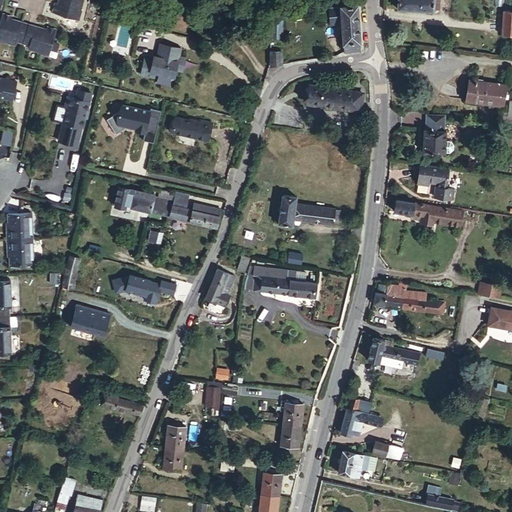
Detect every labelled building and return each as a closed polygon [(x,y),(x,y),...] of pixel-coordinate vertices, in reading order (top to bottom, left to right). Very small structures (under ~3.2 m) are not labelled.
[(80,0),(57,0),(56,9),(54,9),(51,19),(77,26),(82,16),(79,15),(83,4),(80,3),(80,0)] [(360,0),(348,0),(348,6),(330,8),(331,24),(345,24),(345,46),(361,45),(360,0)] [(423,0),(385,0),(384,12),(428,15),(429,2),(423,1),(423,0)] [(501,38),(511,38),(511,30),(511,14),(502,14),(501,38)] [(279,41),(283,17),(270,19),(268,40),(274,41),(279,41)] [(23,49),(29,28),(12,23),(12,21),(4,20),(0,37),(0,50),(3,51),(4,49),(16,52),(18,47),(23,49)] [(47,32),(29,28),(23,49),(29,50),(28,54),(40,57),(39,60),(48,62),(57,33),(48,29),(47,32)] [(145,65),(141,81),(150,83),(151,79),(156,80),(174,85),(176,77),(182,79),(186,66),(180,64),(182,56),(172,53),(171,57),(160,54),(158,63),(155,62),(153,67),(145,65)] [(273,69),(280,68),(282,54),(273,53),(267,53),(265,74),(269,71),(273,69)] [(458,83),(454,103),(492,108),(495,88),(458,83)] [(496,117),(494,124),(511,126),(511,83),(510,83),(506,106),(503,105),(501,117),(496,117)] [(349,111),(352,89),(308,84),(305,105),(349,111)] [(363,91),(352,89),(349,111),(359,112),(363,91)] [(51,128),(47,147),(64,151),(69,133),(71,133),(80,99),(66,95),(64,104),(56,102),(53,112),(55,113),(51,128)] [(142,116),(115,109),(113,118),(109,117),(99,123),(107,137),(117,131),(117,129),(127,132),(127,134),(137,136),(142,116)] [(45,110),(41,125),(51,128),(55,113),(45,110)] [(191,128),(167,122),(163,137),(200,146),(204,129),(192,126),(191,128)] [(420,130),(418,141),(442,144),(444,133),(420,130)] [(442,144),(418,141),(417,153),(440,157),(442,144)] [(427,164),(416,162),(412,184),(422,186),(423,180),(425,170),(427,164)] [(441,182),(444,167),(431,165),(431,171),(425,170),(423,180),(434,183),(431,195),(445,197),(447,184),(441,182)] [(134,208),(173,217),(175,210),(176,201),(162,197),(158,197),(158,195),(122,187),(118,207),(128,209),(129,205),(134,206),(134,208)] [(163,191),(162,197),(176,201),(177,194),(163,191)] [(191,195),(178,191),(177,194),(176,201),(175,210),(173,217),(217,227),(222,209),(197,203),(196,210),(189,208),(191,195)] [(341,220),(342,206),(294,204),(295,196),(280,195),(277,225),(292,226),(292,221),(332,223),(333,219),(341,220)] [(455,209),(388,199),(387,206),(386,210),(404,213),(403,217),(414,219),(413,221),(425,223),(425,221),(436,222),(436,218),(453,221),(455,209)] [(9,224),(10,239),(24,238),(36,237),(35,211),(13,213),(13,223),(9,224)] [(150,240),(161,242),(163,232),(151,231),(150,240)] [(24,238),(10,239),(10,252),(15,252),(16,262),(37,262),(38,259),(36,237),(24,238)] [(104,244),(93,241),(91,250),(102,253),(104,244)] [(288,251),(286,262),(300,264),(303,248),(292,248),(292,252),(288,251)] [(82,256),(70,252),(63,288),(69,291),(71,286),(75,287),(82,256)] [(92,265),(94,255),(86,252),(83,262),(92,265)] [(110,259),(94,255),(92,265),(106,269),(110,259)] [(258,262),(252,262),(249,287),(255,288),(258,262)] [(255,288),(320,293),(321,278),(309,277),(311,268),(258,262),(255,288)] [(227,270),(222,288),(232,291),(233,287),(237,287),(240,274),(227,270)] [(130,272),(111,280),(117,294),(126,291),(145,297),(144,301),(157,305),(161,294),(172,296),(177,284),(161,279),(160,283),(130,272)] [(242,284),(244,275),(240,274),(237,287),(233,287),(232,291),(240,293),(240,292),(237,291),(239,284),(242,284)] [(380,300),(403,304),(408,282),(408,281),(385,276),(380,300)] [(2,310),(14,309),(18,309),(15,280),(0,281),(2,310)] [(499,281),(491,280),(489,292),(497,294),(499,281)] [(511,283),(499,281),(497,294),(511,296),(511,290),(511,283)] [(408,282),(403,304),(448,311),(450,296),(427,292),(428,285),(408,282)] [(222,288),(218,300),(228,303),(232,291),(222,288)] [(232,291),(228,303),(239,306),(242,293),(240,292),(240,293),(232,291)] [(113,312),(80,303),(75,326),(108,333),(113,312)] [(511,325),(511,308),(497,306),(494,323),(511,325)] [(17,353),(15,316),(3,317),(4,329),(1,330),(1,354),(17,353)] [(389,334),(377,331),(372,355),(384,357),(385,350),(404,354),(422,358),(424,348),(387,340),(389,334)] [(385,350),(384,357),(402,362),(404,354),(385,350)] [(427,352),(426,366),(443,368),(445,354),(427,352)] [(222,368),(222,380),(235,380),(237,369),(222,368)] [(429,399),(432,385),(419,382),(416,396),(429,399)] [(212,387),(210,407),(224,407),(225,389),(212,387)] [(352,388),(349,401),(361,404),(364,391),(352,388)] [(122,415),(125,403),(119,402),(119,398),(109,396),(104,412),(122,415)] [(252,397),(251,411),(259,411),(260,397),(252,397)] [(289,420),(307,422),(309,403),(291,401),(289,420)] [(361,404),(349,401),(343,427),(354,430),(355,426),(363,427),(365,416),(368,405),(361,404)] [(122,415),(146,420),(149,409),(125,403),(122,415)] [(368,405),(365,416),(384,420),(385,409),(368,405)] [(304,446),(307,422),(289,420),(286,444),(304,446)] [(173,423),(172,442),(188,445),(190,426),(173,423)] [(381,436),(378,447),(391,450),(394,440),(381,436)] [(188,445),(172,442),(169,466),(185,469),(188,445)] [(366,447),(346,443),(341,464),(361,470),(366,447)] [(265,490),(283,492),(285,471),(268,469),(265,490)] [(75,476),(67,508),(76,509),(87,479),(75,476)] [(405,495),(456,509),(460,497),(407,483),(405,493),(405,495)] [(275,511),(280,511),(283,492),(265,490),(263,510),(275,511)] [(87,495),(84,504),(94,507),(97,498),(87,495)] [(94,507),(84,504),(82,503),(79,511),(107,511),(111,502),(97,498),(94,507)]
